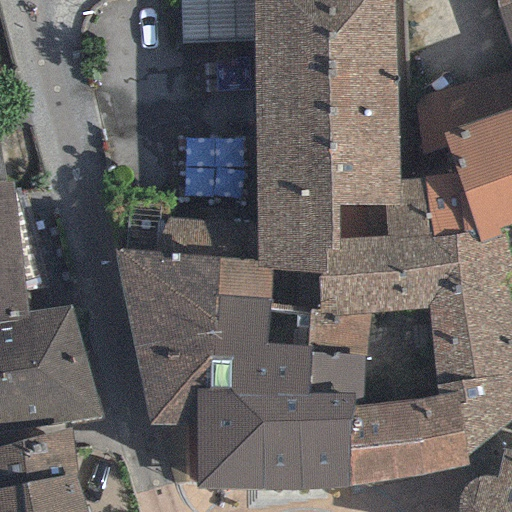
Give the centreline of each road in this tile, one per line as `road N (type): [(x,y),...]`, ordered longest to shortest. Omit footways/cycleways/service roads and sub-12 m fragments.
road 1 (residential): [(28,0),(126,418),(160,511)]
road 2 (residential): [(511,435),(410,511)]
